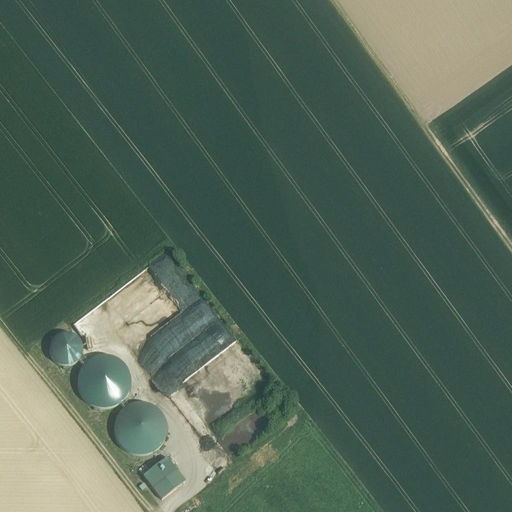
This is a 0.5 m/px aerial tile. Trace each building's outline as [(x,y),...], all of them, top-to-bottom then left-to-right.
[(174,296),(157,308),(166,321),(178,312),(171,303),(176,300),(174,296)] [(140,313),(138,309),(101,310),(73,325),(78,334),(82,334),(84,338),(90,338),(140,313)] [(143,322),(120,326),(123,342),(146,338),(143,322)] [(58,366),(63,368),(63,370),(69,370),(69,368),(73,366),(77,363),(80,359),(82,354),(82,349),(81,344),(78,340),(74,337),(69,335),(63,335),(58,336),(54,339),(51,343),(49,348),(49,353),(51,358),(53,363),(58,366)] [(86,404),(94,409),(93,411),(99,413),(100,410),(109,410),(116,407),(123,402),(127,396),(130,388),(130,380),(127,372),(123,366),(117,361),(110,358),(102,357),(94,359),(87,363),(81,368),(78,376),(77,383),(78,391),(81,398),(86,404)] [(166,438),(167,431),(166,423),(162,416),(157,411),(151,407),(144,405),(136,405),(129,407),(122,411),(118,417),(114,424),(113,431),(115,439),(118,446),(123,451),(129,455),(137,457),(144,457),(151,455),(158,451),(163,445),(166,438)] [(167,459),(143,478),(161,501),(185,483),(167,459)]
